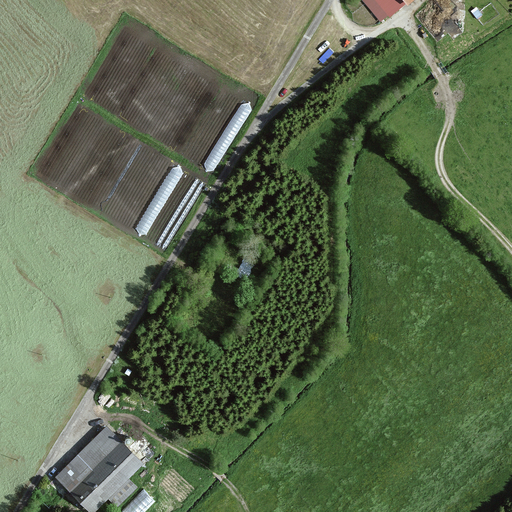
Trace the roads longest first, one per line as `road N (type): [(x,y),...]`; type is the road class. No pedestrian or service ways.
road 1 (track): [(17,511),(330,0)]
road 2 (track): [(400,16),(451,97),(441,170),(511,251)]
road 3 (track): [(418,0),(246,141)]
road 4 (track): [(80,407),(142,425),(223,479)]
